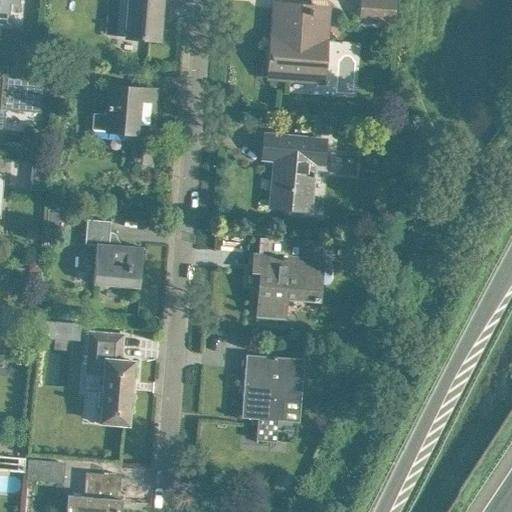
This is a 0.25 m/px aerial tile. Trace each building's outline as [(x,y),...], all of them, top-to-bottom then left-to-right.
[(0,0),(0,26),(8,27),(9,3),(19,4),(18,0),(0,0)] [(159,40),(162,2),(161,0),(119,0),(118,17),(125,18),(124,37),(159,40)] [(362,0),(361,27),(393,29),(394,0),(362,0)] [(322,80),(326,8),(309,7),(308,13),(293,12),(294,6),(276,5),(274,37),(272,37),(269,77),(322,80)] [(81,68),(81,66),(56,64),(54,83),(80,85),(80,83),(78,83),(79,68),(81,68)] [(0,109),(38,113),(40,97),(41,97),(41,93),(40,93),(41,77),(2,74),(1,81),(0,81),(0,109)] [(93,113),(92,130),(136,133),(133,160),(149,161),(155,89),(109,86),(108,105),(107,105),(107,109),(108,109),(107,114),(93,113)] [(269,208),(304,210),(305,192),(312,192),(313,178),(315,178),(315,174),(313,174),(314,170),(354,173),(355,156),(331,154),(330,163),(322,162),(324,140),(284,137),(284,141),(265,139),(265,136),(264,135),(262,160),(273,161),(269,208)] [(138,289),(141,262),(142,249),(108,247),(110,222),(86,220),(84,245),(94,245),(91,285),(138,289)] [(252,270),(252,273),(262,274),(261,282),(259,282),(257,315),(284,317),(285,298),(313,301),(313,302),(319,302),(319,298),(318,298),(319,283),(328,284),(331,281),(332,266),(330,263),(321,262),(253,257),(253,258),(252,270)] [(0,284),(8,285),(9,269),(0,268),(0,284)] [(127,425),(133,362),(120,361),(122,336),(89,333),(84,389),(102,390),(100,423),(127,425)] [(329,346),(327,370),(341,371),(343,347),(329,346)] [(246,356),(245,359),(240,419),(280,422),(282,400),(300,401),(303,361),(246,356)] [(0,455),(0,469),(23,472),(24,458),(0,455)] [(118,499),(119,488),(120,475),(84,473),(82,497),(67,496),(65,511),(116,511),(117,510),(120,510),(121,499),(118,499)]
